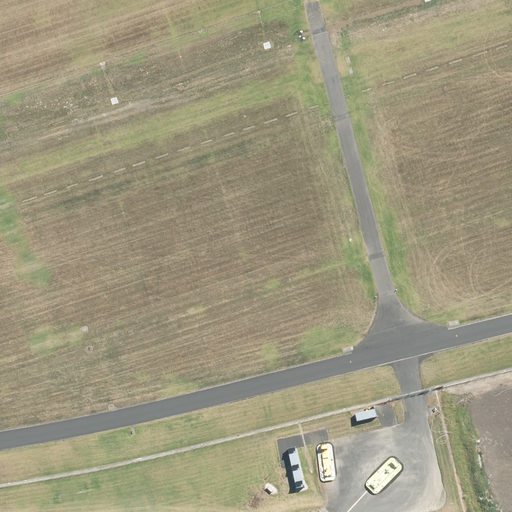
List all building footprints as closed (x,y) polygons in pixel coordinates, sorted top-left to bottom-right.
[(426,368),(415,368),(415,382),(416,382),(416,385),(423,385),(422,381),(426,381),(426,368)] [(378,410),(358,414),(359,421),(380,417),(378,410)] [(298,485),(305,483),(296,444),(288,446),(298,485)] [(319,450),(322,484),(337,483),(335,449),(319,450)] [(392,453),(366,482),(377,492),(403,463),(392,453)]
